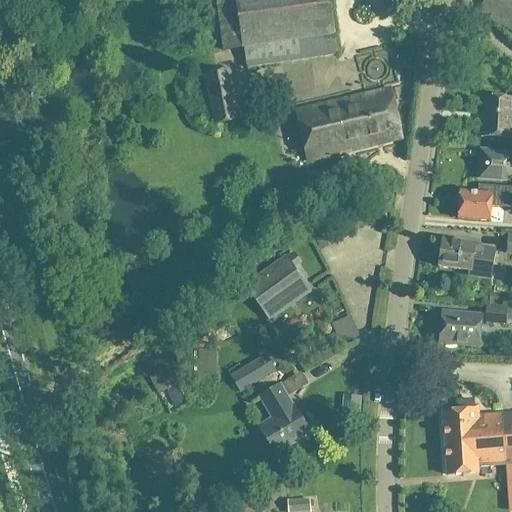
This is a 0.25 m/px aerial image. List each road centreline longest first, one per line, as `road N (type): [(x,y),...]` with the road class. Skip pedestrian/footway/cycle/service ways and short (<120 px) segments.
road 1 (residential): [(386,511),(392,343),(440,0)]
road 2 (secondary): [(55,511),(0,324)]
